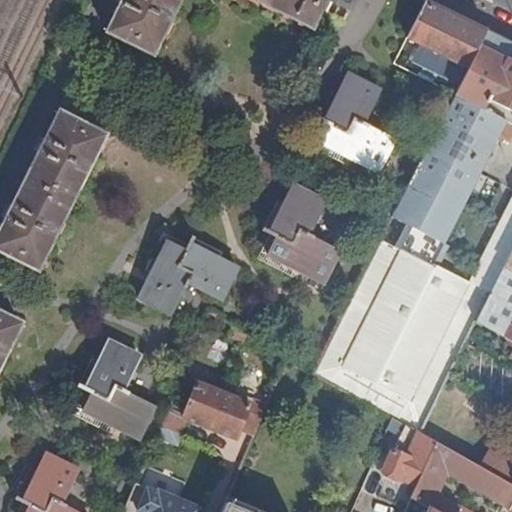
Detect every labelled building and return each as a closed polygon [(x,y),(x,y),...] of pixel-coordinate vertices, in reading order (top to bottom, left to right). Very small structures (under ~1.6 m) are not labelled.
[(338,0),(352,7),(355,0),(123,0),(108,32),(152,55),(180,0),(256,0),(312,28),(326,0),(338,0)] [(456,13),(429,0),(427,0),(413,28),(431,38),(428,45),(472,68),(491,31),(456,13)] [(511,41),(491,31),(472,68),(458,94),(395,217),(446,243),(508,121),(511,123),(511,121),(511,41)] [(364,123),(382,89),(349,73),(324,121),(337,128),(327,146),(384,175),(400,142),(364,123)] [(0,248),(39,268),(106,133),(61,111),(0,233),(0,248)] [(326,284),(343,251),(311,234),(328,200),(296,183),(271,233),(279,237),(270,255),(326,284)] [(511,203),(503,221),(511,225),(511,203)] [(446,243),(395,217),(384,239),(434,265),(446,243)] [(421,432),(450,374),(459,356),(466,342),(476,322),(503,268),(511,249),(511,225),(503,221),(473,282),(471,281),(470,284),(434,265),(384,239),(316,372),(394,417),(421,432)] [(223,300),(240,267),(191,241),(187,250),(168,240),(139,297),(172,314),(188,282),(223,300)] [(511,249),(503,268),(511,272),(511,249)] [(511,272),(503,268),(476,322),(511,340),(511,354),(511,357),(511,272)] [(0,367),(22,322),(0,310),(0,367)] [(125,391),(143,356),(111,339),(86,388),(95,392),(86,411),(141,439),(157,407),(125,391)] [(470,361),(476,348),(466,342),(459,356),(470,361)] [(184,376),(163,425),(183,434),(189,418),(239,438),(243,429),(256,434),(269,404),(238,391),(241,383),(230,379),(224,392),(184,376)] [(394,417),(389,427),(402,433),(395,449),(394,448),(384,470),(386,475),(396,479),(401,476),(419,484),(437,441),(421,432),(394,417)] [(481,466),(493,443),(451,419),(438,442),(481,466)] [(511,483),(481,466),(438,442),(437,441),(419,484),(413,496),(430,505),(441,511),(473,511),(438,491),(447,469),(511,505),(511,483)] [(481,466),(511,483),(511,451),(494,441),(493,443),(481,466)] [(80,511),(64,503),(81,469),(47,452),(22,502),(30,506),(27,511),(80,511)] [(138,483),(126,511),(199,511),(201,508),(159,490),(158,491),(138,483)] [(252,511),(228,501),(222,511),(252,511)]
